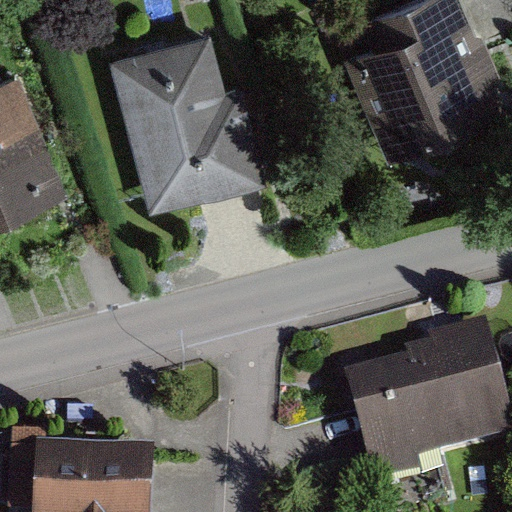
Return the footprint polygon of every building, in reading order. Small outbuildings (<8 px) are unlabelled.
[(396,45),(350,62),(388,161),(511,114),(511,103),(472,0),(407,0),(382,10),(396,45)] [(216,32),(112,60),(152,209),(269,178),(245,88),(232,92),(216,32)] [(18,71),(0,78),(0,222),(71,192),(18,71)] [(511,408),(492,332),(345,370),(374,482),(511,445),(511,408)] [(50,434),(14,433),(11,509),(36,510),(35,511),(155,511),(158,453),(49,449),(50,434)]
